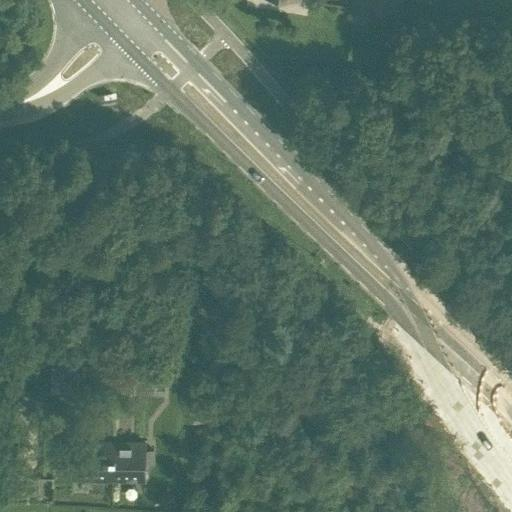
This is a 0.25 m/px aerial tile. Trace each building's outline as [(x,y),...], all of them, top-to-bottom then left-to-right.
[(399,15),(401,0),(379,0),(377,11),(399,15)] [(82,371),(53,370),(53,385),(81,386),(82,371)] [(164,372),(136,372),(136,387),(164,387),(164,372)] [(202,408),(193,409),(194,422),(202,422),(202,408)] [(110,441),(74,441),(73,478),(109,478),(110,441)] [(110,441),(109,478),(145,479),(146,442),(110,441)]
